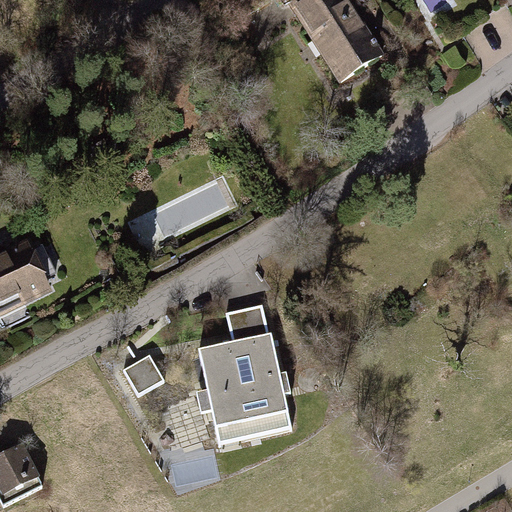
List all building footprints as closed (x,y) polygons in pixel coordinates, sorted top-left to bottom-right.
[(351,0),(294,0),(347,83),(387,57),(351,0)] [(0,320),(56,293),(33,244),(0,259),(0,320)] [(235,347),(202,354),(224,452),(296,436),(267,309),(228,318),(235,347)] [(152,361),(126,375),(141,401),(166,387),(152,361)] [(25,447),(0,459),(0,494),(5,504),(43,488),(25,447)]
